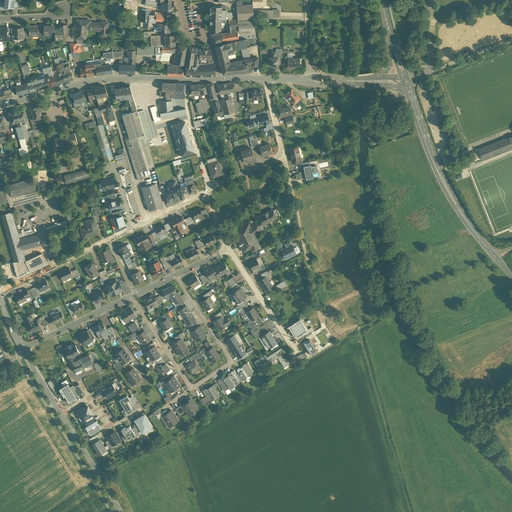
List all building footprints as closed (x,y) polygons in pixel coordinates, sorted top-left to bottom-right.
[(4,0),(5,2),(4,8),(9,8),(9,7),(14,8),(14,6),(17,7),(17,4),(17,2),(15,2),(14,0),(4,0)] [(171,3),(161,1),(160,1),(156,1),(155,7),(160,7),(160,10),(170,11),(171,5),(171,3)] [(253,4),(236,6),(238,19),(254,19),(253,4)] [(221,6),(214,6),(210,6),(209,14),(210,14),(209,18),(209,19),(220,19),(225,19),(226,19),(231,20),(231,13),(226,12),(226,6),(221,6)] [(149,10),(142,9),(141,21),(143,22),(143,21),(155,22),(156,16),(149,15),(149,10)] [(170,14),(156,13),(156,16),(155,22),(158,22),(170,23),(170,14)] [(220,19),(209,19),(209,31),(214,31),(219,30),(220,22),(220,19)] [(237,19),(234,20),(231,20),(226,19),(226,22),(228,33),(221,33),(222,38),(224,37),(225,41),(229,40),(238,39),(238,36),(237,28),(239,28),(237,19)] [(238,19),(237,19),(239,28),(237,28),(238,36),(255,34),(254,19),(238,19)] [(101,24),(90,23),(90,21),(79,20),(79,26),(76,25),(75,39),(78,39),(85,39),(86,39),(86,26),(90,27),(90,28),(91,28),(91,29),(100,30),(101,24)] [(55,25),(44,26),(44,30),(44,35),(55,34),(55,28),(55,25)] [(38,26),(29,27),(29,31),(29,36),(38,35),(38,30),(38,26)] [(60,28),(55,28),(55,34),(55,40),(60,39),(60,38),(63,38),(63,36),(64,36),(64,34),(64,26),(63,26),(59,26),(60,28)] [(22,28),(13,29),(13,34),(13,36),(13,38),(22,37),(22,30),(22,28)] [(151,36),(151,46),(155,46),(174,45),(175,45),(175,34),(170,35),(164,35),(151,36)] [(218,34),(210,35),(214,45),(220,43),(218,34)] [(255,34),(238,36),(238,39),(229,40),(229,42),(232,41),(247,39),(255,38),(256,38),(255,34)] [(229,42),(226,43),(214,46),(216,52),(217,55),(227,51),(227,52),(234,51),(241,49),(247,47),(246,47),(247,44),(247,39),(232,41),(229,42)] [(174,45),(155,46),(156,54),(161,54),(162,54),(162,52),(171,52),(176,52),(177,45),(175,45),(174,45)] [(187,46),(177,45),(176,52),(175,55),(185,56),(187,46)] [(148,46),(137,47),(137,55),(156,54),(155,46),(151,46),(148,46)] [(199,48),(189,47),(188,53),(186,64),(186,65),(185,76),(198,77),(215,76),(214,67),(214,62),(213,62),(201,63),(199,63),(199,59),(199,48)] [(210,49),(199,48),(199,59),(201,58),(211,58),(210,49)] [(227,51),(217,55),(220,63),(229,60),(228,56),(235,54),(234,51),(227,52),(227,51)] [(276,51),(271,51),(271,57),(269,57),(269,65),(271,65),(271,67),(274,67),(274,66),(277,66),(278,66),(278,58),(276,58),(276,51)] [(171,52),(162,52),(162,54),(161,54),(160,60),(169,61),(170,55),(170,53),(171,52)] [(135,58),(129,58),(129,64),(127,64),(126,73),(134,73),(135,58)] [(300,58),(288,58),(288,66),(292,67),(292,66),(300,66),(300,58)] [(105,60),(101,60),(101,62),(103,74),(112,72),(111,64),(110,60),(105,61),(105,60)] [(229,60),(220,63),(222,74),(229,74),(228,64),(231,64),(230,62),(229,60)] [(122,61),(119,61),(119,73),(126,73),(127,64),(124,64),(124,63),(122,63),(122,61)] [(101,62),(94,63),(96,75),(103,74),(101,62)] [(94,63),(85,65),(85,68),(87,67),(88,73),(91,72),(92,75),(96,75),(94,63)] [(21,67),(25,82),(33,80),(32,77),(30,78),(28,72),(31,71),(29,64),(21,67)] [(184,64),(173,64),(172,75),(183,76),(184,64)] [(231,64),(228,64),(229,74),(245,72),(246,72),(251,72),(251,66),(252,64),(246,64),(231,64)] [(50,66),(43,68),(44,72),(48,71),(50,77),(46,78),(48,86),(55,84),(53,76),(50,66)] [(85,68),(80,69),(81,77),(92,75),(91,72),(88,73),(87,67),(85,68)] [(68,71),(62,73),(65,81),(73,79),(71,70),(68,71)] [(59,74),(53,76),(55,84),(65,81),(62,73),(59,74)] [(33,80),(25,82),(26,83),(28,92),(48,86),(46,78),(45,76),(33,80)] [(20,84),(15,86),(17,95),(28,92),(26,83),(20,84)] [(175,83),(162,83),(162,90),(165,90),(165,92),(165,97),(174,97),(175,83)] [(185,83),(175,83),(174,97),(185,98),(185,83)] [(206,83),(198,84),(200,94),(209,93),(206,83)] [(213,83),(207,83),(209,93),(210,98),(217,97),(213,83)] [(234,83),(220,85),(221,89),(224,89),(224,93),(230,92),(235,91),(234,83)] [(198,84),(189,84),(189,94),(200,94),(198,84)] [(105,85),(94,88),(97,98),(98,102),(101,101),(101,99),(99,97),(100,97),(108,95),(105,85)] [(129,86),(115,88),(114,88),(115,93),(116,99),(128,98),(133,97),(129,85),(129,86)] [(8,89),(3,91),(5,98),(13,96),(11,88),(8,89)] [(94,88),(87,89),(89,100),(90,103),(93,103),(92,99),(97,98),(94,88)] [(303,101),(291,88),(285,94),(294,104),(297,107),(303,101)] [(258,90),(257,89),(256,89),(255,90),(251,90),(251,94),(248,94),(248,98),(251,99),(262,99),(262,90),(258,90)] [(82,91),(72,94),(75,102),(80,101),(82,107),(86,106),(84,96),(82,91)] [(133,112),(122,115),(129,138),(129,139),(144,134),(137,112),(133,97),(128,98),(131,105),(132,111),(133,112)] [(166,101),(159,102),(161,113),(173,111),(171,97),(167,97),(166,101)] [(313,97),(304,100),(306,106),(315,104),(313,97)] [(200,101),(195,103),(199,113),(206,111),(205,109),(202,99),(202,98),(199,98),(200,101)] [(225,99),(219,101),(224,114),(231,113),(234,112),(231,98),(225,99)] [(116,123),(109,100),(107,101),(106,102),(106,105),(104,106),(105,110),(105,111),(108,121),(109,125),(116,123)] [(219,101),(212,103),(216,117),(221,115),(222,118),(225,117),(219,101)] [(284,108),(283,104),(278,105),(281,117),(292,114),(290,107),(284,108)] [(39,105),(30,107),(33,118),(34,120),(42,117),(39,105)] [(24,109),(17,111),(21,126),(23,125),(22,120),(27,119),(24,109)] [(173,111),(161,113),(161,118),(168,117),(186,114),(185,109),(173,111)] [(144,134),(146,141),(152,139),(143,110),(137,112),(144,134)] [(17,111),(9,114),(12,123),(17,121),(19,126),(21,126),(17,111)] [(268,114),(256,118),(257,119),(253,120),(253,119),(247,121),(249,127),(255,125),(254,124),(258,123),(259,125),(263,124),(263,125),(270,123),(269,121),(270,121),(268,114)] [(208,118),(193,121),(194,128),(206,125),(210,124),(208,118)] [(185,122),(173,125),(182,155),(194,152),(191,144),(192,144),(191,141),(190,141),(188,132),(189,132),(188,129),(187,129),(185,122)] [(23,125),(21,126),(24,138),(29,136),(26,124),(23,125)] [(114,159),(103,124),(99,125),(96,126),(94,126),(105,162),(114,159)] [(19,126),(16,127),(19,139),(24,138),(21,126),(19,126)] [(75,132),(54,138),(57,149),(78,143),(75,132)] [(144,134),(129,139),(129,138),(125,140),(138,180),(142,179),(140,170),(154,166),(146,141),(144,134)] [(24,138),(19,139),(23,150),(24,156),(29,155),(28,149),(24,138)] [(270,143),(259,147),(262,156),(267,154),(272,152),(270,143)] [(505,143),(481,153),(483,159),(507,149),(505,143)] [(298,146),(289,148),(292,162),(294,161),(301,160),(298,146)] [(114,155),(116,161),(125,158),(121,148),(116,150),(118,154),(114,155)] [(251,149),(241,153),(243,161),(244,162),(249,160),(248,160),(254,158),(251,149)] [(217,158),(207,161),(212,177),(222,174),(219,163),(218,161),(217,158)] [(308,167),(303,168),(304,172),(295,174),(296,179),(303,177),(304,179),(313,177),(312,173),(318,172),(316,165),(311,166),(308,167)] [(87,169),(64,175),(66,183),(89,176),(87,169)] [(194,183),(192,175),(184,177),(185,181),(185,182),(180,184),(181,188),(187,187),(188,193),(189,194),(196,192),(194,183)] [(33,177),(9,184),(10,190),(6,191),(9,201),(9,204),(10,207),(39,199),(33,177)] [(112,178),(101,181),(104,190),(111,188),(111,187),(115,186),(112,178)] [(175,181),(168,183),(169,186),(166,187),(169,198),(179,195),(180,195),(178,189),(175,181)] [(3,182),(0,183),(0,203),(9,201),(6,191),(3,182)] [(156,183),(141,188),(149,211),(163,206),(156,183)] [(108,201),(107,202),(108,207),(109,207),(110,210),(121,207),(120,203),(118,198),(117,199),(108,201)] [(281,198),(269,204),(272,209),(276,207),(283,204),(281,198)] [(98,206),(91,208),(93,216),(101,214),(98,206)] [(272,209),(257,217),(260,222),(262,225),(277,218),(276,217),(280,215),(276,207),(272,209)] [(205,209),(201,211),(199,208),(191,212),(195,219),(198,217),(200,220),(209,216),(205,209)] [(19,240),(12,212),(1,215),(4,224),(7,233),(6,233),(6,234),(7,233),(9,242),(9,243),(10,243),(12,248),(11,249),(15,262),(14,262),(25,259),(23,250),(41,245),(38,234),(19,240)] [(122,215),(117,217),(117,216),(113,217),(113,218),(110,219),(111,224),(115,223),(116,228),(120,227),(120,226),(125,225),(122,215)] [(180,216),(171,220),(175,227),(178,233),(183,230),(183,229),(185,227),(183,223),(182,221),(183,221),(181,217),(180,217),(180,216)] [(94,219),(86,221),(88,228),(81,230),(84,238),(99,233),(94,219)] [(67,221),(46,226),(47,232),(68,227),(67,221)] [(248,224),(234,232),(239,243),(238,243),(240,246),(241,246),(243,251),(250,248),(252,252),(260,248),(254,235),(260,232),(258,227),(262,225),(260,222),(250,227),(248,224)] [(164,224),(155,228),(159,235),(164,232),(163,231),(166,230),(164,224)] [(145,233),(136,237),(136,238),(138,243),(139,245),(141,250),(146,247),(146,246),(144,243),(149,241),(145,233)] [(212,235),(204,239),(207,245),(216,241),(212,235)] [(127,245),(127,244),(119,248),(124,258),(131,254),(129,249),(127,245)] [(291,245),(281,250),(285,259),(295,254),(295,253),(299,252),(297,247),(293,249),(291,245)] [(109,254),(107,249),(100,253),(104,262),(107,260),(107,261),(108,261),(109,263),(114,261),(111,253),(109,254)] [(196,249),(191,251),(191,252),(188,254),(190,259),(199,255),(196,249)] [(26,259),(29,268),(47,263),(45,256),(40,258),(39,255),(26,259)] [(180,256),(175,259),(176,260),(172,261),(174,267),(183,263),(180,256)] [(256,259),(248,263),(254,274),(265,268),(263,264),(260,265),(256,259)] [(158,261),(150,265),(152,270),(155,277),(164,272),(160,266),(161,266),(158,261)] [(213,269),(217,275),(218,277),(229,269),(223,261),(219,264),(220,264),(213,269)] [(99,273),(92,262),(85,266),(91,278),(99,273)] [(213,269),(211,266),(209,268),(208,267),(204,270),(208,275),(211,280),(217,275),(213,269)] [(66,270),(59,273),(62,280),(66,278),(73,275),(70,269),(66,270)] [(105,270),(98,273),(101,278),(102,278),(107,275),(106,272),(105,270)] [(139,270),(131,274),(136,284),(144,280),(139,270)] [(200,283),(195,274),(195,275),(188,280),(187,279),(187,280),(193,288),(192,287),(200,282),(200,283)] [(267,276),(259,281),(265,290),(269,287),(272,285),(268,279),(269,278),(267,276)] [(232,277),(226,281),(230,287),(232,285),(236,282),(232,277)] [(46,280),(37,284),(39,286),(41,290),(45,288),(46,288),(45,287),(48,285),(46,280)] [(117,281),(106,286),(110,296),(121,290),(117,281)] [(125,281),(119,284),(122,290),(128,287),(125,281)] [(277,284),(279,289),(287,286),(285,281),(277,284)] [(218,284),(213,289),(218,294),(223,288),(218,284)] [(173,285),(162,290),(166,300),(170,298),(176,307),(178,305),(176,303),(182,299),(177,293),(176,293),(173,285)] [(239,288),(237,285),(233,287),(232,285),(230,287),(233,292),(231,293),(237,303),(238,305),(244,301),(243,299),(247,296),(240,287),(239,288)] [(99,287),(95,288),(97,292),(92,294),(96,302),(105,298),(101,290),(99,287)] [(27,289),(22,291),(23,293),(15,296),(19,303),(26,299),(27,300),(31,298),(28,290),(27,289)] [(154,295),(150,298),(149,297),(143,301),(149,309),(153,307),(158,303),(156,299),(154,295)] [(209,295),(205,298),(205,299),(201,302),(207,310),(214,305),(209,297),(210,297),(209,295)] [(160,297),(156,299),(158,303),(159,302),(161,305),(164,303),(160,297)] [(238,305),(241,310),(242,309),(247,306),(244,301),(238,305)] [(80,302),(76,304),(76,305),(73,307),(76,313),(84,309),(81,302),(80,302)] [(184,306),(178,310),(183,318),(191,313),(186,305),(184,306)] [(130,307),(126,310),(126,309),(121,312),(121,313),(126,321),(135,315),(130,307)] [(250,309),(246,312),(251,320),(258,315),(253,307),(250,309)] [(61,311),(56,314),(56,315),(53,316),(55,322),(64,318),(61,311)] [(127,322),(126,321),(121,313),(118,316),(124,324),(127,322)] [(195,320),(191,313),(183,318),(186,323),(186,322),(188,325),(195,320)] [(40,318),(33,322),(30,315),(25,317),(28,324),(31,332),(40,327),(38,324),(42,322),(40,318)] [(228,318),(224,320),(222,317),(221,315),(216,318),(217,319),(214,321),(220,330),(227,325),(227,324),(230,322),(228,318)] [(258,315),(251,320),(248,321),(253,328),(253,329),(257,326),(262,323),(258,315)] [(164,320),(159,323),(164,331),(172,326),(169,322),(172,320),(170,316),(164,320)] [(300,320),(292,326),(296,331),(295,332),(298,336),(304,332),(307,330),(300,320)] [(102,322),(94,326),(96,332),(100,339),(103,337),(108,334),(106,330),(102,322)] [(135,322),(128,326),(133,333),(140,329),(135,322)] [(193,330),(190,332),(193,336),(193,335),(197,341),(206,336),(199,326),(193,330)] [(307,330),(304,332),(306,335),(312,332),(313,331),(311,327),(307,330)] [(89,329),(89,328),(86,331),(92,339),(95,337),(92,333),(89,329)] [(259,329),(252,333),(256,339),(261,336),(263,335),(259,329)] [(146,333),(144,330),(142,332),(137,335),(141,341),(142,340),(144,344),(150,340),(148,336),(146,333)] [(86,331),(79,335),(85,344),(92,340),(92,339),(86,331)] [(263,335),(261,336),(269,348),(277,343),(269,331),(263,335)] [(306,335),(305,336),(307,340),(314,335),(312,332),(306,335)] [(227,339),(226,340),(232,349),(240,344),(234,335),(231,336),(227,339)] [(307,340),(302,344),(305,348),(307,347),(309,349),(305,352),(307,356),(319,348),(316,344),(314,346),(312,344),(317,340),(314,335),(307,340)] [(177,341),(172,344),(180,356),(189,350),(181,338),(177,341)] [(71,345),(70,345),(68,345),(68,346),(67,346),(67,347),(64,348),(65,350),(66,354),(72,365),(77,363),(76,361),(73,356),(79,353),(78,350),(80,349),(78,345),(76,346),(75,343),(71,345)] [(240,344),(232,349),(238,358),(241,356),(246,353),(240,344)] [(148,349),(146,351),(145,352),(144,353),(144,354),(146,357),(149,362),(152,360),(156,358),(160,355),(161,355),(154,345),(148,349)] [(210,348),(206,351),(213,362),(220,358),(213,347),(210,348)] [(286,359),(282,353),(284,351),(282,347),(267,357),(266,357),(267,358),(269,361),(277,356),(284,367),(289,364),(285,359),(286,359)] [(123,348),(120,350),(121,351),(118,352),(115,354),(120,361),(116,364),(118,366),(123,363),(130,358),(123,348)] [(197,352),(189,357),(192,361),(195,360),(200,356),(197,352)] [(302,353),(296,357),(299,362),(305,359),(302,353)] [(89,354),(76,361),(77,363),(81,361),(84,368),(93,363),(89,354)] [(265,354),(254,361),(260,371),(266,367),(262,361),(267,358),(266,357),(267,357),(265,354)] [(157,360),(156,361),(158,365),(160,364),(161,366),(165,363),(161,358),(157,360)] [(192,361),(186,365),(192,374),(200,368),(195,360),(192,361)] [(77,363),(72,365),(75,372),(84,368),(81,361),(77,363)] [(94,364),(97,371),(102,369),(98,362),(94,364)] [(247,362),(242,365),(243,366),(237,370),(239,373),(237,374),(238,376),(241,381),(249,376),(254,373),(247,362)] [(123,363),(118,366),(115,368),(118,372),(125,367),(123,363)] [(170,369),(166,363),(165,363),(161,366),(160,364),(158,365),(156,367),(159,373),(164,370),(165,372),(166,371),(170,369)] [(133,367),(125,373),(133,384),(141,379),(133,367)] [(168,375),(161,380),(163,383),(165,386),(166,385),(164,382),(170,378),(168,375)] [(170,378),(164,382),(166,385),(171,393),(172,393),(176,391),(181,388),(176,380),(177,380),(174,375),(170,378)] [(229,376),(224,379),(223,377),(218,381),(224,390),(228,387),(230,389),(235,385),(232,380),(229,376)] [(141,379),(133,384),(135,387),(143,382),(141,379)] [(70,387),(68,383),(59,389),(64,397),(65,396),(69,403),(77,398),(76,397),(70,387)] [(73,385),(70,387),(76,397),(83,392),(79,384),(74,387),(73,385)] [(105,388),(102,390),(104,392),(108,398),(117,392),(112,384),(105,388)] [(102,390),(105,388),(103,385),(96,390),(99,395),(104,392),(102,390)] [(213,385),(206,389),(206,388),(202,391),(206,396),(209,401),(214,397),(215,399),(220,395),(213,385)] [(127,395),(119,400),(126,411),(132,408),(131,407),(133,406),(129,398),(127,395)] [(134,395),(129,398),(133,406),(139,402),(134,395)] [(206,396),(200,400),(204,406),(210,402),(209,401),(206,396)] [(191,398),(187,401),(188,402),(183,405),(186,410),(189,413),(192,411),(193,412),(198,409),(191,398)] [(181,404),(175,408),(179,414),(186,410),(183,405),(182,406),(181,404)] [(88,406),(78,412),(83,420),(92,414),(90,411),(90,410),(88,406)] [(171,410),(167,412),(168,413),(166,414),(165,414),(164,414),(162,416),(168,426),(174,422),(175,423),(179,420),(176,416),(175,416),(171,410)] [(144,415),(135,420),(137,423),(142,430),(143,432),(151,426),(144,415)] [(87,426),(86,427),(90,434),(101,428),(99,425),(96,420),(95,421),(87,426)] [(130,426),(126,428),(125,427),(121,430),(124,435),(127,439),(130,437),(130,438),(131,437),(134,434),(135,434),(132,429),(130,426)] [(138,432),(135,427),(132,429),(135,434),(134,434),(136,437),(140,435),(138,432)] [(115,431),(109,434),(110,435),(109,437),(108,438),(109,440),(112,445),(120,440),(115,431)] [(97,434),(92,437),(94,441),(91,442),(92,443),(100,439),(97,434)] [(100,439),(92,443),(99,455),(107,450),(106,449),(109,448),(107,445),(105,446),(100,439)] [(109,440),(105,442),(107,445),(109,448),(110,449),(114,447),(112,445),(109,440)]
